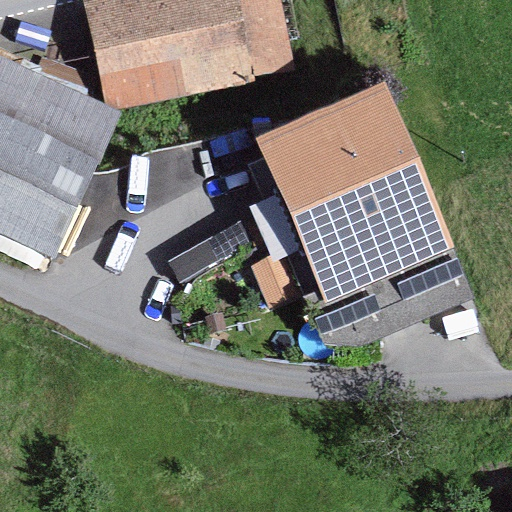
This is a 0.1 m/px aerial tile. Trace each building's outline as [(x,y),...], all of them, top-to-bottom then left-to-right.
[(270,0),(215,0),(96,24),(112,106),(285,71),(270,0)] [(402,0),(335,0),(344,57),(410,46),(402,0)] [(0,80),(0,238),(45,258),(103,125),(0,80)] [(379,118),(274,163),(355,349),(460,303),(379,118)] [(270,305),(299,295),(285,257),(256,268),(270,305)]
